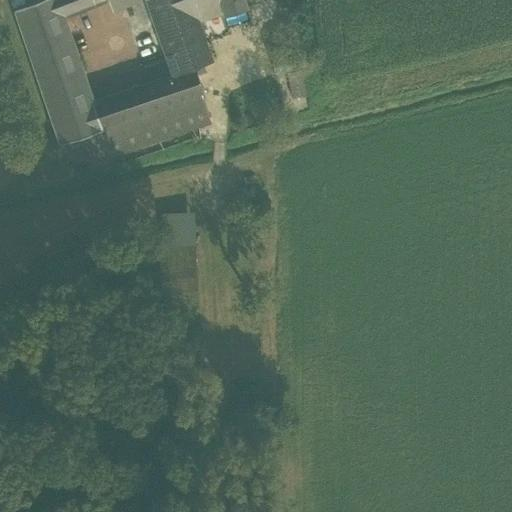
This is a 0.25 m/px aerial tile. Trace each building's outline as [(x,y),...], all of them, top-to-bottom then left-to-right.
[(93,3),(92,0),(36,0),(14,9),(60,144),(102,129),(93,101),(63,15),(93,3)] [(145,0),(157,33),(164,54),(171,74),(194,66),(212,60),(198,21),(191,0),(145,0)] [(224,14),(246,7),(244,0),(191,0),(198,21),(223,12),(224,14)] [(164,54),(157,33),(136,41),(144,61),(164,54)] [(171,74),(93,101),(102,129),(202,96),(204,95),(194,66),(171,74)] [(102,129),(60,144),(69,170),(211,122),(202,96),(102,129)]
